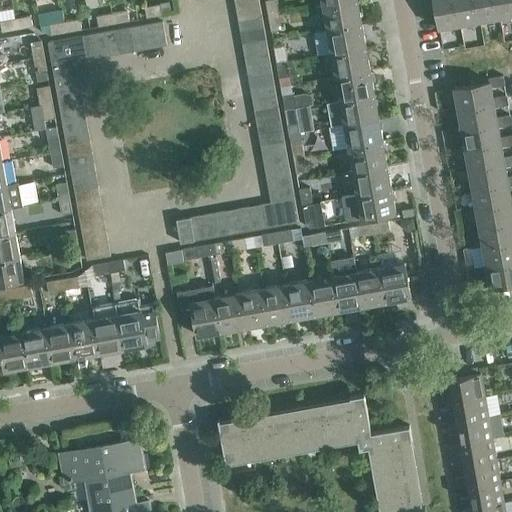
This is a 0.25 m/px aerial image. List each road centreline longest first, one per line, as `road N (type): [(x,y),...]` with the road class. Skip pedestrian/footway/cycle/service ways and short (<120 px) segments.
road 1 (residential): [(459,334),(400,0)]
road 2 (residential): [(182,386),(459,334)]
road 3 (residential): [(0,418),(182,386)]
road 4 (residential): [(203,511),(182,386)]
